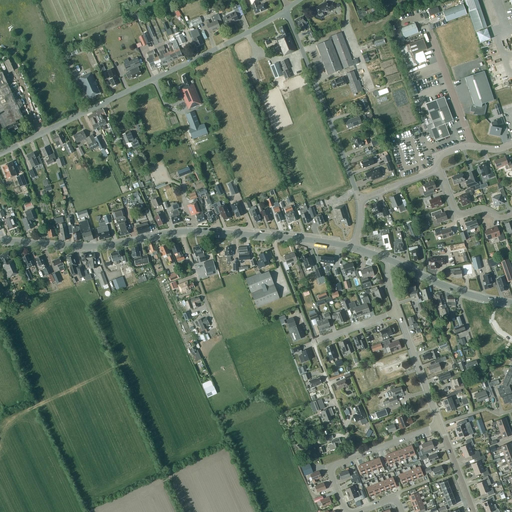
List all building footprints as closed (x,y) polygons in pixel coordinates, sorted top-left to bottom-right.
[(249,0),(251,5),(252,4),(253,8),(255,14),(266,10),(264,4),(259,6),(258,2),(264,0),(249,0)] [(477,0),(464,0),(474,31),(485,27),(477,0)] [(316,7),(318,12),(316,13),(315,15),(316,17),(321,19),(322,17),(325,16),(323,12),(329,9),(330,11),(335,9),(332,3),(328,5),(326,2),(322,4),(322,5),(316,7)] [(466,13),(463,4),(442,12),(446,21),(466,13)] [(232,6),(235,12),(226,16),(226,17),(222,18),(226,26),(233,22),(233,23),(234,23),(233,22),(238,19),(237,17),(241,16),(236,5),(232,6)] [(437,7),(428,11),(430,16),(439,13),(437,7)] [(359,17),(360,19),(361,19),(361,18),(367,16),(368,16),(366,11),(365,12),(356,11),(359,17)] [(210,24),(208,20),(205,21),(207,25),(210,32),(220,28),(218,24),(222,23),(218,14),(211,17),(213,23),(210,24)] [(194,26),(202,23),(199,17),(191,20),(191,21),(187,23),(189,28),(194,26)] [(295,20),(298,25),(298,26),(301,25),(303,32),(307,30),(310,29),(307,22),(305,23),(303,17),(295,20)] [(414,23),(400,28),(404,38),(418,32),(414,23)] [(151,38),(155,36),(151,26),(147,28),(151,38)] [(279,28),(282,35),(276,38),(277,40),(276,40),(283,56),(296,51),(288,33),(287,33),(284,26),(279,28)] [(479,43),(490,39),(486,29),(475,32),(479,43)] [(194,39),(197,46),(202,43),(197,30),(193,31),(196,38),(194,39)] [(179,33),(175,35),(179,45),(186,43),(182,34),(180,35),(179,33)] [(331,36),(332,39),(344,69),(353,65),(341,33),(331,36)] [(427,49),(423,38),(399,47),(401,52),(399,53),(401,57),(402,56),(407,68),(417,65),(413,54),(427,49)] [(321,62),(323,62),(328,75),(342,70),(331,40),(327,41),(316,45),(321,56),(319,57),(321,62)] [(177,59),(182,57),(179,48),(175,41),(170,43),(172,47),(177,59)] [(70,56),(80,52),(78,47),(68,52),(70,56)] [(172,61),(177,59),(172,47),(169,48),(171,51),(168,52),(172,61)] [(162,51),(167,63),(172,61),(168,52),(165,54),(164,50),(162,51)] [(158,57),(162,66),(167,63),(162,51),(159,52),(161,55),(158,57)] [(151,56),(157,68),(162,66),(158,57),(155,58),(154,55),(151,56)] [(147,62),(148,62),(152,70),(157,68),(151,56),(148,57),(148,58),(147,59),(146,60),(147,62)] [(128,79),(132,78),(141,75),(139,69),(138,67),(140,66),(137,58),(123,64),(127,72),(129,71),(130,73),(125,74),(128,80),(129,79),(128,79)] [(4,61),(9,72),(14,70),(9,59),(4,61)] [(288,69),(290,68),(287,59),(281,62),(283,67),(282,67),(283,71),(282,71),(285,79),(291,77),(288,69)] [(270,66),(275,79),(283,75),(278,63),(270,66)] [(118,84),(115,78),(117,77),(113,68),(107,71),(110,79),(109,79),(111,83),(111,82),(113,86),(118,84)] [(358,80),(357,80),(353,71),(346,74),(350,83),(349,84),(353,94),(362,91),(358,80)] [(476,114),(484,116),(486,105),(485,104),(485,103),(494,100),(484,71),(465,77),(474,105),(471,106),(470,111),(476,112),(476,114)] [(0,118),(0,122),(0,123),(3,129),(5,128),(7,132),(15,129),(15,130),(20,127),(18,122),(16,123),(15,121),(23,118),(20,111),(20,110),(19,107),(21,104),(18,102),(20,100),(19,99),(17,100),(15,101),(2,72),(0,72),(0,117),(1,119),(0,118)] [(98,86),(92,73),(79,78),(86,93),(87,93),(89,97),(100,93),(97,86),(98,86)] [(180,89),(188,109),(202,104),(192,81),(190,82),(188,77),(186,74),(182,76),(183,79),(186,86),(180,89)] [(332,86),(333,88),(342,85),(341,82),(345,81),(345,82),(348,81),(346,76),(331,82),(332,86)] [(173,85),(172,85),(170,80),(166,82),(168,86),(166,87),(167,90),(174,88),(173,85)] [(413,93),(419,91),(415,82),(410,84),(413,93)] [(434,136),(435,140),(449,135),(445,125),(446,123),(453,120),(444,96),(425,103),(432,123),(426,126),(430,138),(434,136)] [(360,101),(365,112),(370,110),(365,99),(360,101)] [(93,114),(96,120),(97,121),(96,121),(97,123),(98,122),(100,127),(106,124),(104,119),(105,119),(103,116),(106,115),(103,109),(93,114)] [(191,129),(189,130),(192,139),(207,133),(204,124),(199,126),(194,112),(186,115),(191,129)] [(96,120),(93,114),(87,117),(91,124),(92,124),(96,132),(98,131),(97,130),(98,129),(97,128),(100,127),(98,122),(97,123),(96,121),(97,121),(96,120)] [(132,116),(138,131),(142,129),(136,114),(132,116)] [(345,121),(348,128),(361,123),(358,116),(345,121)] [(492,126),(491,126),(490,133),(499,135),(500,128),(499,125),(502,124),(500,118),(496,119),(497,120),(491,122),(492,126)] [(111,123),(107,125),(112,138),(116,136),(111,123)] [(85,139),(88,145),(91,150),(98,147),(96,141),(92,143),(89,136),(87,138),(83,131),(73,136),(77,143),(85,139)] [(130,132),(128,132),(123,135),(124,138),(122,139),(124,145),(130,143),(133,148),(140,146),(137,140),(134,141),(130,132)] [(65,143),(64,141),(62,138),(63,137),(62,135),(61,136),(60,134),(57,135),(53,138),(56,145),(57,147),(61,145),(65,143)] [(100,150),(105,148),(98,136),(94,138),(100,150)] [(353,138),(355,143),(354,144),(355,148),(360,146),(360,147),(364,146),(365,145),(369,143),(367,139),(364,140),(364,142),(362,142),(362,140),(360,141),(358,137),(353,138)] [(381,143),(379,138),(371,142),(373,147),(381,143)] [(74,152),(69,142),(64,145),(68,155),(74,152)] [(51,154),(47,147),(42,149),(45,157),(48,156),(49,160),(46,161),(48,165),(54,162),(53,160),(55,159),(54,153),(51,154)] [(29,161),(32,167),(37,165),(37,166),(42,164),(39,156),(36,158),(34,153),(27,156),(29,161)] [(382,158),(384,163),(390,161),(388,155),(382,158)] [(361,162),(363,168),(367,166),(367,167),(374,164),(373,160),(377,159),(376,156),(372,158),(371,157),(364,160),(364,161),(361,162)] [(494,161),(496,168),(504,165),(505,167),(508,166),(509,168),(511,167),(510,162),(507,163),(505,157),(494,161)] [(56,160),(59,167),(65,165),(62,158),(56,160)] [(17,175),(12,163),(3,166),(5,172),(4,173),(5,175),(7,176),(7,178),(17,175)] [(486,174),(488,178),(494,176),(492,170),(488,171),(485,164),(478,166),(479,168),(478,168),(478,169),(479,172),(480,172),(482,176),(486,174)] [(177,171),(179,177),(191,173),(188,167),(177,171)] [(382,176),(379,168),(369,172),(365,174),(367,178),(370,176),(372,180),(382,176)] [(471,180),(466,182),(468,188),(478,184),(473,172),(469,173),(471,180)] [(451,177),(454,184),(458,183),(465,180),(462,173),(457,175),(451,177)] [(19,182),(22,181),(24,186),(27,185),(22,175),(17,177),(19,182)] [(239,193),(234,181),(228,184),(232,195),(239,193)] [(423,185),(425,191),(423,192),(424,196),(434,192),(433,189),(436,188),(433,181),(423,185)] [(223,193),(219,183),(214,185),(218,195),(223,193)] [(205,188),(196,192),(198,198),(207,194),(205,188)] [(499,190),(501,194),(492,197),(494,203),(493,203),(494,207),(499,206),(498,205),(504,203),(502,197),(505,195),(503,188),(499,190)] [(466,194),(460,196),(462,201),(461,201),(462,205),(466,204),(466,203),(471,201),(469,195),(472,194),(471,192),(470,189),(464,191),(466,194)] [(138,192),(132,194),(135,202),(140,200),(138,192)] [(396,195),(390,198),(392,203),(391,203),(393,207),(397,205),(400,212),(406,210),(403,203),(399,204),(396,195)] [(430,203),(431,207),(441,204),(440,200),(439,197),(431,200),(430,196),(423,198),(425,204),(430,203)] [(161,205),(158,198),(153,200),(156,208),(161,205)] [(196,214),(198,218),(196,218),(198,223),(206,220),(202,211),(203,211),(199,201),(198,201),(197,199),(194,200),(195,203),(187,205),(192,216),(196,214)] [(225,220),(226,220),(229,219),(230,218),(231,217),(229,214),(230,214),(226,204),(221,206),(219,202),(213,204),(216,211),(219,210),(222,217),(223,217),(224,220),(225,220)] [(231,205),(234,212),(237,218),(244,215),(241,209),(242,209),(239,202),(231,205)] [(275,207),(273,207),(274,209),(273,209),(275,213),(276,212),(277,214),(275,215),(277,222),(278,222),(279,222),(280,222),(279,221),(283,220),(278,207),(279,207),(277,202),(274,203),(275,207)] [(379,202),(371,205),(373,211),(374,214),(382,211),(384,216),(388,215),(386,207),(381,209),(379,202)] [(46,203),(40,204),(42,212),(48,211),(46,203)] [(343,221),(345,227),(350,226),(348,219),(349,218),(345,205),(336,208),(337,208),(333,209),(337,223),(343,221)] [(117,210),(112,212),(114,220),(115,220),(119,231),(118,231),(119,237),(130,234),(128,228),(126,220),(124,221),(123,218),(125,217),(123,209),(122,206),(117,208),(117,210)] [(291,206),(288,207),(293,221),(293,220),(293,221),(298,220),(295,211),(293,212),(291,206)] [(301,215),(304,224),(309,222),(306,213),(305,213),(305,211),(307,210),(306,206),(303,207),(304,209),(300,210),(301,215)] [(293,221),(288,207),(284,209),(286,212),(287,214),(285,215),(288,222),(293,221)] [(321,214),(316,215),(313,207),(308,208),(312,218),(316,216),(317,217),(316,218),(319,225),(320,224),(320,225),(322,224),(324,223),(321,214)] [(22,220),(27,230),(34,227),(32,221),(37,219),(33,209),(25,212),(27,218),(22,220)] [(256,220),(256,222),(261,220),(259,217),(260,216),(259,213),(258,213),(257,209),(253,211),(254,215),(253,215),(255,221),(256,220)] [(265,216),(267,222),(272,220),(268,209),(260,212),(262,217),(265,216)] [(440,209),(430,213),(432,217),(434,216),(437,223),(447,219),(444,212),(442,213),(440,209)] [(77,213),(79,219),(88,216),(86,210),(77,213)] [(181,222),(178,210),(172,212),(173,215),(171,216),(173,224),(181,222)] [(207,219),(208,219),(210,223),(217,220),(215,216),(214,217),(212,211),(205,214),(207,219)] [(155,217),(159,226),(166,223),(162,214),(161,214),(160,212),(157,213),(159,215),(155,217)] [(16,226),(12,217),(11,214),(6,216),(7,219),(5,220),(6,223),(7,223),(9,229),(16,226)] [(105,222),(104,222),(99,224),(100,227),(97,228),(100,240),(110,238),(107,225),(107,226),(106,224),(111,222),(109,215),(103,217),(105,222)] [(85,218),(78,220),(79,223),(81,233),(82,232),(84,241),(88,240),(88,241),(93,240),(87,220),(85,221),(85,218)] [(464,223),(467,231),(474,228),(474,227),(478,226),(476,220),(472,221),(472,220),(464,223)] [(136,226),(138,235),(150,231),(148,226),(146,226),(145,223),(141,224),(141,222),(139,222),(140,225),(136,226)] [(60,229),(62,241),(69,239),(66,228),(65,223),(59,225),(60,229)] [(72,226),(74,240),(80,240),(79,232),(78,227),(76,227),(76,226),(72,226)] [(492,228),(485,231),(488,239),(497,236),(499,241),(505,239),(502,232),(499,233),(497,226),(492,228)] [(440,228),(434,230),(436,236),(441,234),(443,238),(453,235),(450,228),(441,231),(440,228)] [(383,232),(382,232),(380,233),(380,236),(381,236),(383,245),(384,245),(385,249),(388,250),(391,249),(389,238),(390,238),(388,229),(383,230),(383,232)] [(460,233),(463,241),(468,239),(469,238),(467,231),(466,231),(465,231),(460,233)] [(398,240),(397,240),(397,239),(395,239),(395,242),(393,242),(394,247),(395,253),(403,251),(402,240),(404,239),(402,232),(397,233),(398,240)] [(159,258),(156,251),(156,252),(152,243),(148,244),(149,246),(147,246),(151,257),(155,255),(156,259),(159,258)] [(166,255),(170,263),(174,262),(170,253),(168,249),(167,249),(166,245),(159,248),(161,252),(160,252),(162,256),(166,255)] [(171,247),(174,255),(177,253),(179,257),(176,258),(177,262),(184,259),(183,255),(182,255),(181,253),(181,252),(178,245),(171,247)] [(199,256),(201,262),(206,261),(205,257),(204,257),(201,246),(200,246),(197,247),(193,248),(193,249),(195,257),(199,256)] [(134,259),(135,263),(136,266),(149,263),(147,257),(140,258),(138,247),(131,248),(132,253),(131,254),(132,257),(135,257),(135,259),(134,259)] [(238,248),(239,260),(250,260),(249,251),(247,251),(247,247),(238,248)] [(413,255),(414,261),(421,260),(419,254),(420,254),(419,249),(411,251),(412,255),(413,255)] [(119,264),(118,261),(122,260),(123,261),(126,261),(125,256),(122,256),(121,250),(120,250),(118,250),(116,251),(116,252),(111,254),(111,256),(110,257),(109,258),(109,259),(110,259),(110,260),(112,260),(112,262),(116,261),(116,264),(119,264)] [(2,265),(8,278),(19,273),(13,259),(9,262),(8,259),(11,258),(9,252),(0,256),(2,261),(3,264),(2,265)] [(272,259),(269,252),(259,256),(261,261),(257,263),(259,269),(269,265),(267,261),(272,259)] [(293,253),(284,256),(287,265),(288,267),(292,266),(291,263),(296,261),(293,253)] [(84,276),(82,269),(81,266),(75,268),(74,266),(77,265),(76,262),(73,254),(66,256),(68,261),(67,261),(66,262),(67,264),(68,265),(69,264),(69,265),(72,276),(77,275),(78,274),(80,278),(85,277),(84,276)] [(89,263),(89,264),(90,269),(96,268),(96,260),(95,261),(94,254),(88,255),(89,263)] [(305,269),(314,266),(310,257),(307,258),(306,255),(301,257),(302,260),(305,269)] [(30,262),(28,256),(22,258),(23,261),(26,269),(35,266),(32,261),(30,262)] [(42,267),(42,269),(45,276),(51,274),(48,267),(47,268),(43,260),(41,257),(36,259),(37,262),(36,262),(39,268),(40,268),(42,267)] [(326,266),(327,258),(320,257),(320,262),(324,263),(323,267),(325,266),(326,269),(329,268),(328,265),(326,266)] [(488,261),(490,267),(500,264),(497,257),(488,261)] [(57,265),(60,272),(64,270),(63,266),(64,266),(63,262),(62,263),(59,258),(52,261),(54,266),(57,265)] [(329,268),(326,269),(327,272),(330,271),(329,269),(331,269),(330,266),(330,264),(333,264),(334,258),(327,258),(326,266),(328,265),(329,268)] [(432,269),(435,269),(435,268),(439,268),(439,264),(445,264),(445,258),(430,259),(431,269),(432,269)] [(511,281),(511,284),(511,272),(507,259),(501,262),(507,282),(511,281)] [(203,263),(206,273),(216,271),(212,260),(203,263)] [(344,269),(341,270),(343,276),(346,276),(345,274),(355,271),(352,263),(343,266),(344,269)] [(361,270),(364,278),(363,278),(360,279),(362,285),(362,284),(364,289),(371,286),(369,281),(368,282),(367,277),(373,275),(371,267),(370,267),(361,270)] [(323,276),(320,268),(315,270),(318,278),(323,276)] [(460,271),(459,268),(450,269),(450,274),(453,273),(453,278),(461,277),(461,271),(460,271)] [(32,279),(28,270),(23,272),(28,281),(32,279)] [(61,282),(57,272),(52,274),(56,284),(61,282)] [(168,275),(170,282),(179,278),(176,272),(168,275)] [(250,292),(256,307),(261,305),(279,299),(268,272),(261,275),(260,273),(245,279),(250,292)] [(107,284),(103,273),(98,275),(102,286),(107,284)] [(482,280),(485,289),(491,288),(490,284),(493,284),(490,274),(482,276),(483,280),(482,280)] [(113,280),(117,291),(125,287),(121,277),(113,280)] [(504,277),(496,279),(500,292),(503,291),(505,291),(505,290),(506,290),(505,286),(507,285),(504,277)] [(178,285),(181,294),(190,290),(190,289),(194,287),(192,283),(188,285),(187,281),(178,285)] [(414,284),(408,285),(409,293),(410,297),(415,296),(416,300),(420,298),(418,291),(415,291),(414,284)] [(366,294),(371,292),(375,291),(378,301),(385,298),(381,289),(377,290),(376,287),(369,289),(365,290),(366,294)] [(421,292),(424,301),(425,301),(426,304),(430,302),(429,299),(430,299),(427,289),(421,291),(421,292)] [(319,301),(327,297),(325,292),(317,296),(319,301)] [(440,293),(434,295),(436,302),(437,302),(438,306),(440,306),(441,308),(442,309),(446,308),(445,305),(443,298),(442,298),(441,293),(440,293)] [(363,304),(360,306),(363,315),(369,312),(367,306),(370,304),(367,296),(361,299),(363,304)] [(450,305),(450,306),(455,306),(455,302),(454,302),(454,297),(446,297),(446,302),(447,302),(447,305),(450,305)] [(188,308),(192,306),(191,306),(193,305),(194,308),(198,307),(196,303),(200,302),(199,298),(195,299),(195,298),(191,300),(191,301),(190,301),(189,300),(186,302),(188,308)] [(341,301),(345,310),(350,309),(346,299),(341,301)] [(363,315),(360,306),(356,307),(354,301),(348,303),(351,312),(354,310),(357,317),(363,315)] [(338,320),(340,323),(346,321),(344,318),(345,317),(343,310),(331,314),(333,319),(337,318),(338,320)] [(191,318),(188,311),(182,314),(185,321),(191,318)] [(311,321),(315,319),(316,322),(319,331),(325,329),(321,320),(319,321),(318,318),(316,313),(309,315),(311,321)] [(325,319),(321,320),(325,329),(330,327),(327,320),(330,319),(328,313),(323,314),(325,319)] [(415,324),(413,316),(408,318),(408,320),(410,326),(412,325),(412,327),(416,326),(415,324)] [(454,329),(456,334),(465,331),(462,324),(463,324),(460,316),(456,318),(458,326),(453,328),(453,329),(454,329)] [(209,324),(206,318),(202,320),(201,319),(197,321),(198,323),(196,325),(197,327),(199,326),(200,328),(198,329),(200,334),(207,332),(204,326),(209,324)] [(296,340),(304,337),(303,333),(302,330),(300,326),(296,327),(295,326),(296,326),(293,318),(286,321),(289,328),(292,327),(292,329),(296,340)] [(396,333),(393,325),(386,328),(386,329),(380,331),(382,336),(388,334),(388,336),(396,333)] [(360,335),(353,338),(357,347),(360,346),(361,350),(368,348),(364,338),(361,339),(360,335)] [(346,340),(340,342),(343,352),(347,351),(348,354),(354,352),(351,343),(347,344),(346,340)] [(402,348),(399,340),(390,344),(389,340),(382,342),(384,348),(389,346),(391,352),(402,348)] [(326,352),(330,360),(337,358),(334,350),(333,351),(331,345),(327,347),(328,351),(326,352)] [(192,355),(193,355),(194,357),(199,355),(197,350),(196,350),(195,347),(190,349),(192,355)] [(302,362),(312,358),(309,349),(301,352),(302,354),(300,355),(301,358),(300,358),(301,361),(302,362)] [(425,352),(426,354),(422,355),(422,356),(421,356),(422,358),(423,358),(424,360),(427,359),(428,360),(431,358),(431,357),(433,357),(433,359),(438,357),(435,350),(430,351),(431,352),(429,352),(429,351),(425,352)] [(498,388),(501,397),(504,405),(511,401),(511,393),(508,386),(510,384),(511,384),(511,356),(510,361),(511,362),(511,367),(510,367),(501,384),(503,385),(502,387),(498,388)] [(445,360),(444,357),(434,360),(435,364),(428,367),(430,374),(441,370),(438,363),(445,360)] [(334,362),(336,368),(343,365),(341,359),(334,362)] [(477,366),(475,361),(466,364),(466,365),(464,366),(462,362),(458,364),(461,371),(477,366)] [(437,376),(439,382),(451,378),(449,372),(437,376)] [(308,381),(311,388),(317,385),(321,383),(319,378),(314,379),(308,381)] [(455,381),(453,382),(455,386),(454,387),(455,391),(463,388),(462,384),(461,384),(458,378),(454,380),(455,381)] [(335,383),(338,389),(347,385),(344,379),(335,383)] [(213,385),(204,389),(208,398),(217,394),(213,385)] [(394,388),(390,389),(390,391),(387,392),(387,393),(388,397),(389,397),(392,396),(393,398),(382,402),(383,406),(397,401),(395,396),(397,395),(397,394),(402,392),(401,387),(395,389),(394,388)] [(474,395),(477,402),(487,398),(487,397),(490,395),(488,388),(484,390),(484,391),(474,395)] [(442,401),(444,406),(458,401),(457,399),(451,401),(450,398),(442,401)] [(318,400),(310,403),(311,407),(314,406),(316,411),(321,409),(324,408),(320,399),(318,400)] [(444,406),(446,412),(454,409),(453,405),(459,403),(458,401),(444,406)] [(355,414),(353,415),(356,422),(360,420),(360,422),(361,421),(362,425),(368,422),(366,418),(366,417),(363,411),(362,411),(360,406),(355,408),(356,410),(354,410),(355,414)] [(324,418),(326,422),(332,420),(330,416),(331,416),(329,409),(321,412),(322,414),(320,414),(320,415),(321,418),(322,418),(323,418),(323,419),(324,418)] [(385,409),(375,413),(378,418),(387,415),(385,409)] [(411,417),(406,419),(405,416),(398,418),(395,420),(397,423),(398,423),(401,429),(409,426),(408,425),(413,423),(411,417)] [(496,424),(498,427),(507,424),(505,418),(496,421),(496,422),(491,423),(492,425),(496,424)] [(455,428),(457,433),(471,428),(469,422),(467,423),(466,420),(460,422),(461,425),(455,428)] [(495,435),(500,434),(509,430),(507,424),(498,427),(499,431),(495,433),(495,435)] [(457,433),(459,439),(465,436),(466,440),(472,438),(471,435),(473,434),(471,428),(457,433)] [(509,430),(500,434),(501,436),(497,438),(497,440),(511,435),(509,430)] [(338,443),(340,443),(339,439),(331,441),(331,443),(328,445),(330,451),(340,448),(338,443)] [(460,447),(462,453),(471,449),(469,446),(473,445),(470,439),(464,441),(466,445),(460,447)] [(431,441),(421,445),(423,450),(420,451),(422,456),(431,452),(430,449),(434,448),(431,441)] [(501,449),(503,453),(511,449),(510,443),(496,448),(497,450),(501,449)] [(412,445),(407,447),(406,447),(410,457),(410,456),(413,455),(415,459),(417,458),(416,454),(415,455),(412,445)] [(412,460),(410,457),(406,447),(401,449),(404,459),(405,459),(408,457),(409,461),(412,460)] [(406,462),(405,459),(404,459),(401,449),(396,451),(399,461),(400,461),(403,459),(404,463),(406,462)] [(471,449),(462,453),(464,458),(471,456),(472,459),(479,456),(477,450),(472,453),(471,449)] [(505,459),(511,455),(511,449),(503,453),(504,457),(500,458),(500,460),(505,459)] [(401,464),(400,461),(399,461),(396,451),(390,453),(394,463),(397,461),(399,465),(401,464)] [(396,466),(394,463),(390,453),(385,456),(388,465),(392,464),(393,467),(396,466)] [(427,457),(430,463),(438,460),(436,454),(427,457)] [(471,464),(473,470),(482,466),(481,463),(484,462),(483,460),(485,459),(484,455),(475,459),(476,462),(471,464)] [(511,462),(511,455),(505,459),(506,462),(502,464),(503,466),(507,464),(511,462)] [(379,458),(374,460),(377,469),(378,469),(381,468),(382,471),(384,471),(383,467),(379,458)] [(379,473),(378,469),(377,469),(374,460),(368,462),(372,471),(375,470),(377,473),(379,473)] [(374,475),(372,471),(368,462),(363,464),(367,473),(370,472),(371,476),(374,475)] [(309,463),(301,466),(304,476),(313,473),(309,463)] [(368,477),(367,473),(363,464),(357,466),(361,475),(365,474),(366,478),(368,477)] [(412,465),(414,469),(418,478),(423,476),(420,467),(416,468),(415,465),(412,465)] [(441,466),(432,470),(435,477),(444,473),(441,466)] [(482,466),(473,470),(475,475),(482,472),(483,476),(489,474),(486,468),(483,470),(482,466)] [(407,468),(408,471),(409,471),(412,480),(418,478),(414,469),(411,470),(409,467),(407,468)] [(349,469),(339,474),(341,480),(350,477),(349,473),(350,472),(349,469)] [(402,470),(403,473),(404,473),(407,482),(412,480),(409,471),(408,471),(406,472),(404,469),(402,470)] [(310,475),(314,484),(317,482),(316,480),(321,477),(319,471),(310,475)] [(402,484),(407,482),(404,473),(403,473),(400,474),(399,471),(397,472),(398,476),(399,475),(402,484)] [(388,475),(386,476),(385,476),(387,480),(387,479),(391,489),(396,486),(393,477),(389,479),(388,475)] [(476,484),(478,489),(487,486),(486,483),(489,482),(487,476),(482,478),(483,482),(476,484)] [(361,483),(358,477),(350,480),(351,483),(352,483),(352,485),(354,484),(354,482),(356,481),(357,484),(361,483)] [(385,491),(391,489),(387,479),(387,480),(384,481),(382,477),(380,478),(381,482),(382,481),(385,491)] [(380,493),(385,491),(382,481),(381,482),(378,483),(377,479),(375,480),(376,484),(376,483),(380,493)] [(375,495),(380,493),(376,483),(376,484),(373,485),(372,481),(369,482),(371,486),(371,485),(375,495)] [(439,482),(435,484),(436,486),(440,484),(441,488),(442,489),(449,486),(447,481),(440,483),(439,482)] [(315,486),(317,492),(326,489),(323,483),(315,486)] [(369,497),(375,495),(371,485),(371,486),(368,487),(366,483),(364,484),(365,488),(366,488),(369,497)] [(345,489),(347,495),(356,492),(355,489),(357,488),(356,485),(345,489)] [(443,494),(444,495),(451,492),(449,486),(442,489),(441,488),(438,489),(438,492),(440,491),(441,493),(443,492),(443,494)] [(487,486),(478,489),(480,495),(486,492),(488,496),(494,494),(492,488),(488,489),(487,486)] [(347,495),(349,500),(360,496),(358,491),(356,492),(347,495)] [(411,502),(420,498),(420,497),(419,494),(422,493),(421,491),(418,492),(418,493),(409,496),(411,502)] [(443,494),(440,495),(441,497),(444,496),(446,500),(446,501),(454,498),(451,492),(444,495),(443,494)] [(423,496),(420,497),(420,498),(411,502),(413,507),(422,503),(421,500),(424,498),(423,496)] [(482,503),(484,509),(492,505),(491,502),(494,501),(493,496),(488,498),(489,500),(482,503)] [(320,500),(322,507),(331,503),(329,497),(320,500)] [(444,505),(447,504),(449,507),(456,504),(454,498),(446,501),(446,500),(442,501),(444,505)] [(426,504),(425,501),(422,503),(413,507),(414,511),(415,511),(418,511),(417,511),(423,511),(425,511),(423,505),(426,504)]
